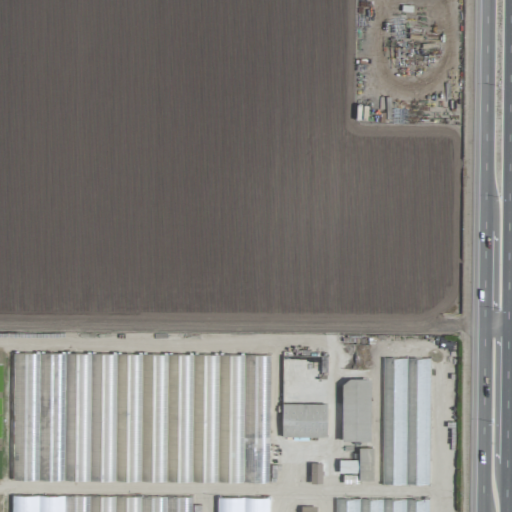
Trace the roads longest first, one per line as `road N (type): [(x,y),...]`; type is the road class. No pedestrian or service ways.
road 1 (secondary): [(505,511),(510,0)]
road 2 (secondary): [(486,0),(484,231)]
road 3 (secondary): [(483,321),(481,511)]
